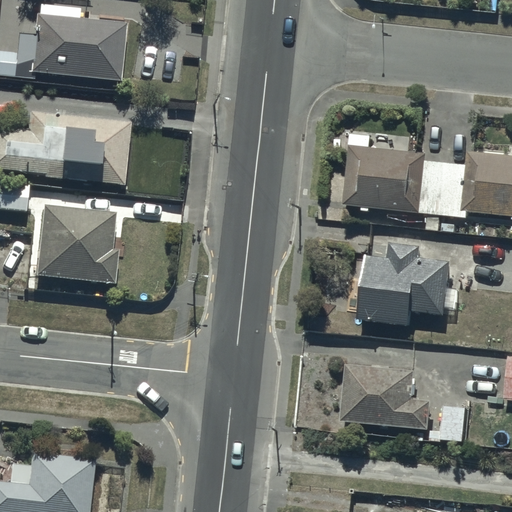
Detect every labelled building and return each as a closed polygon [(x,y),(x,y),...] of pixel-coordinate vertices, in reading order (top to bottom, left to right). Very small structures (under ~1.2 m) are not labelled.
[(34,65),(34,73),(124,81),(129,22),(39,14),(37,34),(22,33),(19,63),(34,65)] [(0,129),(0,169),(48,173),(48,178),(128,184),(133,120),(30,112),(29,132),(0,129)] [(425,153),(348,144),(342,204),(465,217),(466,211),(511,215),(511,154),(466,150),(465,164),(425,160),(425,153)] [(0,182),(0,208),(29,211),(31,185),(0,182)] [(118,212),(45,205),(38,276),(117,284),(120,249),(115,249),(118,212)] [(511,235),(506,235),(502,292),(511,292),(511,235)] [(395,259),(370,256),(363,323),(415,328),(417,314),(450,317),(456,267),(423,264),(425,247),(396,244),(395,259)] [(370,369),(350,367),(346,423),(432,431),(435,401),(416,399),(419,374),(370,369)] [(470,408),(447,406),(445,431),(433,430),(432,441),(444,442),(444,439),(468,441),(470,408)] [(35,452),(33,466),(12,463),(11,482),(0,480),(0,511),(91,511),(97,458),(35,452)]
